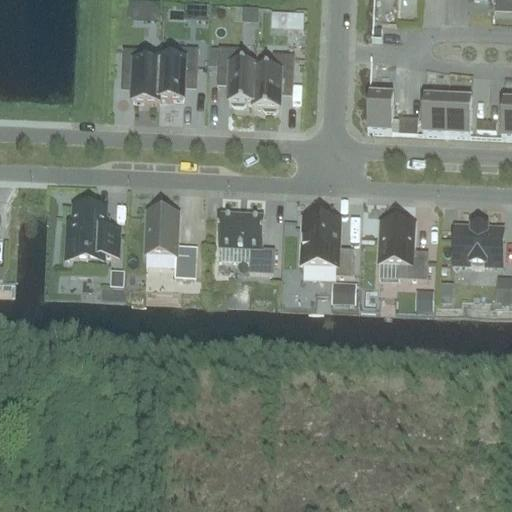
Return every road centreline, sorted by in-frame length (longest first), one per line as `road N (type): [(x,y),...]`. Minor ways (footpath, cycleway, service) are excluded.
road 1 (residential): [(0,135),(335,153)]
road 2 (residential): [(333,193),(0,177)]
road 3 (residential): [(511,201),(333,193)]
road 4 (residential): [(335,153),(511,160)]
